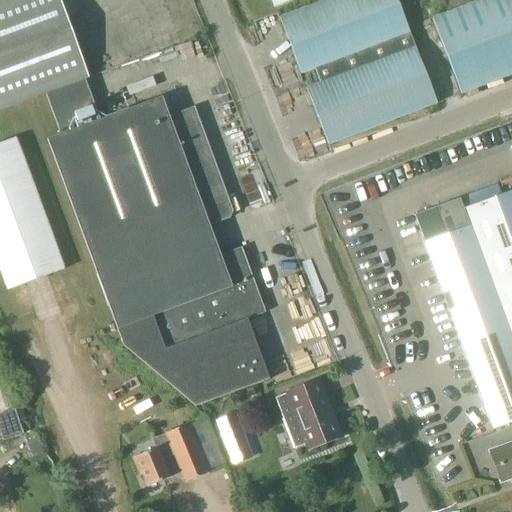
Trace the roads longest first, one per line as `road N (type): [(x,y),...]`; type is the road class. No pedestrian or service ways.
road 1 (unclassified): [(414,511),(285,185)]
road 2 (unclassified): [(285,185),(511,96)]
road 3 (unclassified): [(285,185),(212,0)]
